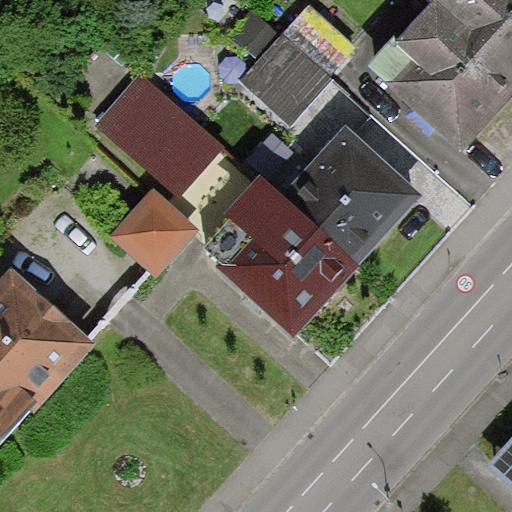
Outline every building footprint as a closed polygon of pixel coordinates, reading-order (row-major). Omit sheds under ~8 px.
[(511,105),(511,0),(411,0),(423,10),(365,73),(462,161),(511,105)] [(353,57),(304,13),(237,86),(289,134),(330,89),(326,86),(353,57)] [(225,161),(139,83),(96,130),(181,208),(225,161)] [(299,152),(274,129),(249,157),(274,180),(299,152)] [(428,202),(351,133),(285,206),(265,188),(202,257),(299,345),(428,202)] [(198,240),(153,200),(112,247),(157,286),(198,240)] [(0,459),(96,351),(9,274),(0,284),(0,459)] [(511,457),(493,479),(511,496),(511,457)]
